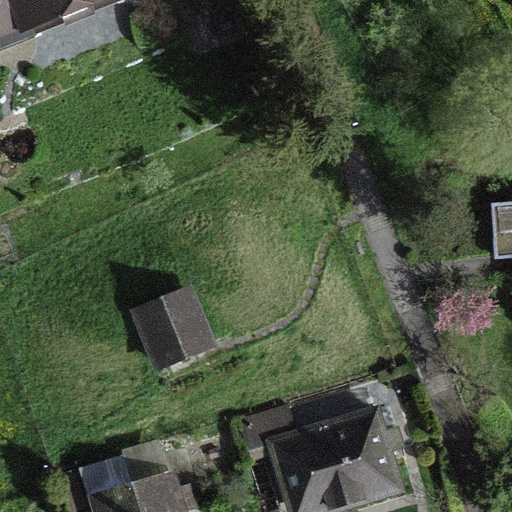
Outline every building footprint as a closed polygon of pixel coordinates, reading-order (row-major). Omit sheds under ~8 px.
[(114,8),(121,5),(118,0),(0,0),(0,51),(31,39),(32,41),(38,39),(37,37),(43,34),(41,31),(33,34),(26,18),(70,0),(76,0),(84,18),(113,6),(114,8)] [(511,276),(511,208),(488,210),(492,264),(501,264),(507,263),(508,277),(511,276)] [(184,298),(134,318),(155,370),(205,349),(184,298)] [(340,511),(396,495),(384,456),(397,452),(392,435),(379,439),(372,416),(267,447),(285,504),(287,503),(282,489),(294,485),(302,511),(340,511)] [(116,465),(82,474),(93,511),(176,511),(176,510),(189,506),(184,491),(171,495),(166,478),(125,491),(116,465)]
